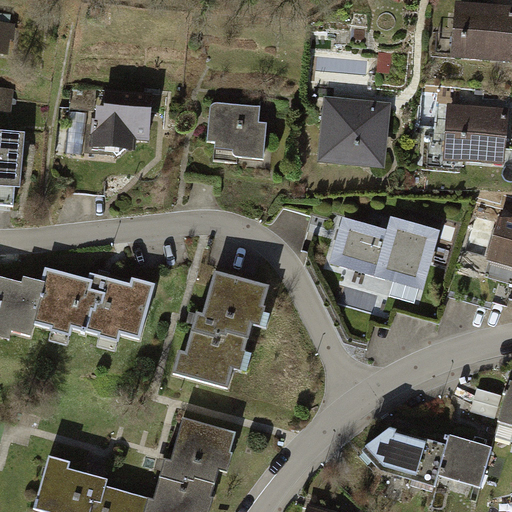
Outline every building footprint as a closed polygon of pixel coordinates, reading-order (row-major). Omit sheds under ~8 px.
[(511,5),(459,2),(455,60),(511,64),(511,5)] [(14,22),(0,20),(0,51),(11,52),(14,22)] [(13,89),(0,87),(0,112),(10,114),(13,89)] [(151,98),(98,94),(94,149),(130,151),(131,134),(148,135),(151,98)] [(395,102),(330,96),(324,163),(389,169),(395,102)] [(267,108),(213,104),(209,155),(263,159),(267,108)] [(511,110),(494,109),(451,106),(447,160),(508,165),(511,111),(511,110)] [(24,133),(0,130),(0,188),(17,191),(24,133)] [(386,234),(341,221),(327,268),(421,295),(438,234),(390,220),(386,234)] [(511,224),(497,220),(486,261),(511,268),(511,224)] [(0,280),(0,335),(26,342),(33,317),(137,345),(150,295),(102,283),(46,268),(39,291),(0,280)] [(265,289),(214,274),(183,377),(234,392),(265,289)] [(502,396),(477,388),(470,410),(499,419),(497,424),(511,428),(511,383),(506,382),(502,396)] [(153,503),(49,472),(36,511),(208,511),(231,435),(178,420),(153,503)] [(444,448),(389,432),(362,452),(383,472),(436,492),(440,479),(481,490),(493,450),(446,439),(444,448)]
